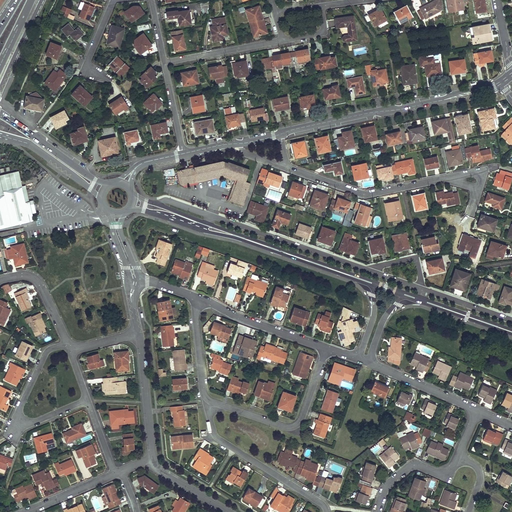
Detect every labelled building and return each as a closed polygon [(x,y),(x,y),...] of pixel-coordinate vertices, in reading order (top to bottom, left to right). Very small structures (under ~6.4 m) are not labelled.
[(440,9),(443,9),(441,0),(435,0),(420,8),(421,9),(425,17),(425,18),(440,10),(440,9)] [(466,0),(446,0),(449,11),(464,9),(463,4),(467,4),(466,0)] [(484,0),(474,0),(476,12),(486,11),(484,0)] [(94,7),(84,3),(79,15),(88,19),(94,7)] [(70,8),(62,4),(60,9),(68,12),(70,8)] [(132,6),(124,11),(131,20),(143,12),(139,5),(132,6)] [(259,5),(246,9),(250,22),(263,19),(259,5)] [(406,5),(393,12),(400,23),(412,16),(406,5)] [(380,8),(368,15),(374,25),(386,19),(380,8)] [(177,9),(166,11),(167,18),(178,17),(179,24),(191,22),(189,9),(178,11),(177,9)] [(351,16),(336,18),(337,27),(347,25),(348,34),(344,35),(343,35),(342,37),(342,39),(344,40),(356,39),(353,20),(351,16)] [(214,26),(210,26),(213,40),(223,39),(222,34),(228,34),(226,23),(222,24),(220,18),(212,19),(214,26)] [(263,19),(250,22),(254,35),(267,32),(263,19)] [(74,30),(68,23),(61,29),(67,36),(69,34),(72,37),(77,38),(83,33),(78,27),(74,30)] [(118,46),(124,28),(112,24),(109,35),(108,35),(106,42),(118,46)] [(489,24),(472,27),(474,37),(472,37),(473,43),(491,39),(489,24)] [(181,29),(171,30),(176,50),(186,48),(181,29)] [(140,53),(151,44),(143,33),(135,39),(134,44),(140,53)] [(61,45),(50,42),(45,53),(56,57),(61,45)] [(365,46),(353,49),(354,56),(367,53),(365,46)] [(296,52),(292,52),(294,62),(298,61),(297,60),(310,58),(308,48),(295,50),(296,52)] [(490,50),(473,53),(475,63),(493,60),(490,50)] [(288,51),(281,53),(283,63),(290,62),(291,63),(294,62),(292,52),(289,53),(288,51)] [(273,56),(270,57),(272,67),(274,66),(274,65),(283,63),(281,53),(272,54),(273,56)] [(442,74),(440,62),(434,63),(434,57),(427,58),(427,55),(418,56),(419,66),(424,66),(426,76),(442,74)] [(123,64),(115,56),(109,62),(117,70),(116,71),(121,75),(129,67),(124,62),(123,64)] [(329,56),(314,58),(315,69),(336,65),(334,56),(329,57),(329,56)] [(270,57),(262,58),(263,68),(272,67),(270,57)] [(464,59),(449,61),(450,73),(465,71),(464,59)] [(246,60),(233,62),(235,77),(249,74),(246,60)] [(217,83),(225,82),(221,64),(209,67),(211,78),(216,77),(217,83)] [(414,64),(401,66),(403,84),(417,82),(414,64)] [(153,74),(155,72),(150,66),(140,75),(142,77),(140,79),(147,86),(156,77),(153,74)] [(376,67),(370,68),(374,85),(382,84),(382,82),(387,81),(384,68),(377,70),(376,67)] [(54,69),(44,82),(54,90),(66,74),(59,68),(57,71),(54,69)] [(196,69),(181,72),(184,84),(198,82),(196,69)] [(365,95),(361,76),(347,79),(348,87),(355,86),(357,96),(365,95)] [(92,96),(79,85),(72,93),(84,104),(92,96)] [(332,86),(322,88),(324,99),(339,96),(337,85),(332,86)] [(36,91),(32,93),(32,92),(28,93),(29,94),(27,95),(24,106),(41,109),(42,104),(43,105),(44,103),(43,101),(42,101),(43,98),(36,91)] [(162,103),(153,93),(143,102),(151,111),(155,107),(156,108),(162,103)] [(313,94),(299,97),(302,109),(315,106),(313,94)] [(202,95),(190,97),(193,111),(204,109),(202,95)] [(121,96),(109,104),(115,113),(123,108),(125,109),(128,107),(121,96)] [(287,96),(273,99),(275,110),(289,107),(287,96)] [(230,106),(224,108),(227,126),(240,123),(238,113),(235,113),(232,114),(230,106)] [(263,107),(250,110),(252,120),(265,118),(263,107)] [(63,109),(50,116),(56,126),(65,121),(64,119),(68,117),(63,109)] [(494,109),(479,112),(483,131),(495,128),(495,127),(497,127),(498,125),(494,109)] [(467,115),(456,118),(459,134),(471,132),(467,115)] [(212,118),(194,121),(196,133),(214,130),(212,118)] [(440,121),(432,123),(435,134),(448,132),(450,144),(456,143),(450,118),(440,121)] [(511,118),(503,126),(507,130),(504,133),(509,138),(507,140),(511,144),(511,118)] [(166,121),(151,124),(154,138),(160,137),(159,132),(165,131),(166,131),(167,130),(167,128),(167,127),(166,121)] [(78,130),(70,132),(74,143),(87,139),(83,125),(77,127),(78,130)] [(364,141),(377,139),(374,126),(362,128),(363,131),(362,132),(364,141)] [(410,132),(404,133),(406,141),(411,140),(411,143),(425,140),(424,137),(425,137),(423,127),(409,130),(410,132)] [(136,129),(123,132),(126,144),(131,143),(131,141),(136,140),(138,140),(139,138),(138,137),(136,129)] [(354,146),(350,131),(342,133),(343,136),(340,137),(339,137),(339,139),(339,141),(341,149),(354,146)] [(399,132),(386,135),(388,145),(402,142),(399,132)] [(114,136),(98,140),(102,154),(117,151),(114,136)] [(321,137),(315,138),(319,153),(331,150),(328,137),(321,139),(321,137)] [(304,141),(292,143),(295,158),(308,155),(304,141)] [(479,151),(478,146),(465,149),(466,157),(471,156),(472,158),(474,157),(475,162),(492,158),(490,149),(479,151)] [(459,150),(446,152),(449,165),(455,164),(455,163),(457,163),(458,165),(462,163),(459,150)] [(437,157),(425,160),(427,169),(439,166),(437,157)] [(412,159),(395,163),(395,167),(397,174),(408,172),(409,174),(415,172),(412,159)] [(242,205),(250,184),(245,182),(250,170),(228,162),(228,163),(222,161),(194,168),(193,166),(189,167),(190,169),(180,171),(182,183),(223,174),(238,180),(230,201),(242,205)] [(340,162),(324,165),(325,172),(334,170),(335,175),(343,173),(340,162)] [(368,176),(368,175),(365,163),(353,166),(354,170),(353,170),(355,180),(362,178),(362,177),(368,176)] [(383,165),(376,166),(379,179),(383,178),(384,180),(393,177),(392,175),(397,174),(395,167),(391,168),(390,167),(384,168),(383,165)] [(284,178),(261,170),(257,183),(264,186),(265,183),(279,188),(280,184),(282,184),(284,178)] [(0,196),(4,195),(3,191),(22,187),(18,171),(0,174),(0,196)] [(182,183),(180,171),(177,172),(180,184),(183,186),(223,177),(234,181),(228,200),(230,201),(238,180),(223,174),(182,183)] [(507,189),(511,174),(511,173),(506,172),(505,177),(498,175),(497,174),(493,185),(507,189)] [(306,186),(293,182),(289,194),(302,199),(306,186)] [(25,202),(22,187),(3,191),(4,195),(11,226),(22,224),(29,222),(28,214),(25,202)] [(444,191),(436,193),(439,205),(446,203),(447,206),(459,203),(457,193),(453,194),(453,192),(445,194),(444,191)] [(315,192),(310,205),(323,210),(328,195),(320,192),(320,194),(315,192)] [(501,210),(504,199),(487,193),(485,201),(491,203),(493,203),(492,207),(501,210)] [(122,207),(123,194),(110,194),(109,206),(122,207)] [(419,194),(412,196),(416,211),(427,208),(424,195),(419,196),(419,194)] [(0,228),(11,226),(4,195),(0,196),(0,228)] [(350,202),(339,198),(337,201),(332,200),(329,209),(334,211),(335,208),(347,212),(350,202)] [(393,201),(385,203),(387,211),(389,211),(391,220),(403,217),(398,198),(392,200),(393,201)] [(268,207),(250,201),(246,212),(257,216),(259,216),(257,220),(263,222),(268,207)] [(371,208),(356,203),(354,208),(359,209),(355,221),(360,223),(360,224),(365,226),(365,225),(368,216),(371,208)] [(291,215),(278,210),(272,224),(279,226),(280,224),(282,225),(283,223),(287,224),(291,215)] [(497,220),(481,215),(477,227),(493,232),(497,220)] [(312,228),(299,223),(295,233),(308,238),(312,228)] [(335,231),(323,227),(318,239),(331,244),(335,231)] [(406,233),(392,236),(396,251),(410,248),(406,233)] [(473,238),(463,235),(458,250),(463,252),(464,249),(470,251),(468,257),(474,259),(480,242),(473,240),(473,238)] [(351,240),(344,237),(340,247),(347,250),(347,251),(355,254),(359,243),(351,241),(351,240)] [(434,237),(422,240),(425,252),(440,249),(438,243),(436,244),(434,237)] [(383,238),(369,241),(372,253),(380,251),(381,253),(386,252),(383,238)] [(157,252),(155,258),(158,259),(156,263),(164,266),(171,244),(159,240),(156,248),(159,250),(158,253),(157,252)] [(504,246),(491,242),(487,254),(502,258),(504,252),(505,249),(503,249),(504,246)] [(23,244),(14,246),(15,248),(11,249),(4,251),(6,258),(9,258),(13,257),(15,263),(21,261),(23,260),(23,263),(27,262),(23,244)] [(444,270),(442,258),(427,262),(429,270),(433,269),(433,272),(444,270)] [(171,270),(180,274),(179,276),(183,277),(182,279),(187,280),(191,268),(183,265),(184,263),(175,260),(171,270)] [(230,263),(226,273),(240,278),(244,268),(245,269),(248,263),(238,260),(236,265),(230,263)] [(197,275),(201,277),(200,279),(206,280),(213,283),(217,271),(213,269),(214,266),(206,263),(205,267),(200,265),(197,275)] [(469,275),(455,270),(450,286),(463,290),(469,275)] [(267,284),(247,276),(243,288),(247,289),(246,291),(250,292),(251,290),(256,292),(263,295),(267,284)] [(500,285),(482,279),(477,294),(489,299),(493,290),(497,292),(500,285)] [(4,286),(2,287),(0,288),(5,295),(11,291),(7,285),(4,286)] [(270,303),(277,306),(279,302),(285,304),(290,291),(276,286),(270,303)] [(511,293),(511,289),(504,287),(499,302),(505,304),(506,302),(511,304),(511,298),(510,298),(511,293)] [(25,295),(27,294),(28,294),(26,290),(18,293),(19,297),(16,298),(22,311),(31,307),(27,300),(25,295)] [(161,309),(163,319),(173,318),(169,299),(158,302),(159,310),(161,309)] [(0,324),(3,326),(10,311),(5,308),(7,304),(0,300),(0,324)] [(290,320),(299,323),(299,321),(306,324),(310,312),(295,307),(290,320)] [(350,343),(352,342),(354,341),(351,333),(353,331),(351,328),(353,327),(358,325),(355,320),(352,321),(351,318),(349,319),(349,317),(351,311),(343,307),(339,317),(343,318),(343,322),(343,332),(341,332),(338,334),(341,344),(344,343),(346,346),(350,344),(350,343)] [(319,330),(325,332),(326,328),(331,329),(333,324),(328,322),(330,314),(325,313),(324,316),(317,314),(314,324),(318,325),(320,326),(320,327),(319,330)] [(39,319),(41,318),(40,314),(31,318),(32,321),(29,323),(35,337),(45,333),(44,329),(39,319)] [(214,323),(212,329),(210,334),(219,337),(219,336),(228,339),(231,330),(222,327),(222,326),(214,323)] [(173,324),(161,326),(164,347),(174,346),(173,337),(173,333),(174,333),(174,328),(173,328),(173,324)] [(233,353),(251,359),(257,342),(252,340),(245,337),(239,335),(233,353)] [(400,363),(402,338),(392,337),(391,346),(390,346),(388,361),(399,365),(400,363)] [(15,357),(20,359),(25,362),(32,347),(22,342),(15,357)] [(265,345),(261,344),(257,358),(261,359),(262,357),(265,345)] [(275,348),(266,345),(265,345),(262,357),(278,363),(282,352),(276,351),(276,352),(274,351),(275,350),(275,348)] [(173,350),(175,369),(186,368),(184,348),(173,350)] [(129,351),(115,353),(117,370),(123,369),(124,371),(129,371),(129,365),(127,365),(127,361),(129,361),(130,361),(129,351)] [(287,354),(282,352),(278,363),(284,364),(287,354)] [(303,379),(309,362),(310,362),(312,357),(300,352),(292,375),(303,379)] [(410,363),(417,366),(415,369),(422,372),(423,370),(427,371),(431,362),(428,361),(428,359),(422,356),(423,355),(415,352),(410,363)] [(101,361),(99,354),(87,357),(89,364),(90,364),(91,370),(105,366),(103,360),(101,361)] [(211,367),(217,369),(220,370),(219,372),(228,376),(231,366),(223,363),(223,361),(220,360),(221,357),(212,354),(210,358),(214,359),(212,364),(211,367)] [(432,371),(439,374),(439,375),(438,377),(444,380),(451,367),(444,364),(445,363),(438,359),(432,371)] [(10,368),(4,381),(16,386),(19,379),(23,370),(10,363),(8,367),(10,368)] [(342,379),(351,382),(355,371),(345,367),(345,369),(334,365),(328,382),(336,385),(339,377),(342,379)] [(453,385),(460,388),(461,386),(462,385),(468,388),(474,377),(467,374),(466,375),(460,372),(453,385)] [(117,377),(104,378),(104,383),(105,391),(106,391),(109,391),(109,394),(127,393),(125,382),(124,382),(118,382),(117,377)] [(227,391),(237,394),(237,391),(241,393),(246,394),(249,384),(241,381),(240,383),(237,382),(234,381),(235,378),(231,377),(227,391)] [(173,379),(174,390),(188,389),(188,383),(187,378),(173,379)] [(264,399),(264,396),(271,399),(275,387),(268,385),(260,382),(255,396),(264,399)] [(190,390),(190,383),(188,383),(188,389),(174,390),(174,392),(190,390)] [(375,383),(370,393),(384,398),(388,388),(375,383)] [(478,393),(485,397),(485,398),(483,401),(490,404),(496,391),(490,388),(491,387),(483,383),(478,393)] [(11,393),(0,387),(0,409),(5,412),(8,407),(5,405),(4,405),(5,402),(6,403),(11,393)] [(339,394),(328,390),(321,410),(332,414),(334,409),(332,409),(336,398),(338,399),(339,394)] [(396,402),(404,405),(405,404),(408,406),(413,396),(409,394),(408,395),(405,394),(400,392),(396,402)] [(285,410),(285,408),(292,410),(296,397),(284,393),(279,408),(285,410)] [(502,403),(509,406),(508,408),(507,410),(511,412),(511,395),(507,393),(502,403)] [(421,409),(424,410),(423,412),(431,416),(436,406),(432,404),(428,402),(428,401),(425,400),(421,409)] [(176,421),(174,421),(175,426),(185,425),(183,409),(182,410),(182,405),(171,407),(171,411),(173,411),(175,411),(176,421)] [(124,410),(109,411),(111,426),(112,426),(119,425),(119,423),(125,422),(125,424),(134,423),(133,418),(135,418),(134,411),(129,412),(124,412),(124,410)] [(315,430),(314,430),(313,435),(323,438),(330,418),(320,414),(318,421),(316,420),(314,423),(317,424),(315,430)] [(444,423),(447,425),(447,426),(455,430),(459,420),(455,418),(451,416),(451,415),(448,414),(444,423)] [(67,443),(86,435),(81,424),(72,428),(73,429),(62,433),(67,443)] [(428,438),(431,431),(426,428),(423,435),(428,438)] [(499,434),(496,433),(495,434),(491,432),(488,431),(483,440),(491,444),(492,442),(495,444),(499,434)] [(418,433),(414,435),(413,433),(407,436),(406,435),(399,438),(404,448),(410,446),(411,447),(412,449),(419,446),(418,444),(422,442),(418,433)] [(53,443),(51,434),(34,438),(38,454),(47,451),(46,445),(53,443)] [(135,449),(133,434),(123,435),(124,448),(122,448),(123,455),(131,454),(130,449),(135,449)] [(172,446),(184,445),(184,447),(194,446),(192,434),(171,436),(172,446)] [(498,447),(503,436),(499,434),(495,444),(492,442),(491,444),(498,447)] [(501,450),(503,451),(503,452),(511,456),(511,454),(511,444),(508,443),(508,442),(505,440),(501,450)] [(437,442),(437,444),(436,445),(430,442),(426,451),(437,456),(436,457),(444,461),(449,450),(442,447),(443,445),(437,442)] [(96,454),(92,444),(76,451),(79,459),(82,458),(84,457),(85,460),(84,461),(87,468),(96,464),(93,455),(96,454)] [(391,447),(386,451),(386,452),(381,457),(390,468),(395,463),(394,462),(393,460),(398,456),(391,447)] [(210,468),(207,467),(210,463),(214,457),(209,454),(208,455),(203,452),(204,450),(200,448),(194,457),(197,459),(194,466),(206,474),(210,468)] [(299,458),(282,452),(278,461),(281,462),(289,465),(295,467),(298,460),(299,458)] [(3,458),(0,456),(0,469),(5,472),(6,467),(10,468),(12,461),(9,460),(8,461),(3,459),(3,458)] [(73,472),(76,471),(71,460),(59,465),(58,462),(55,464),(59,475),(64,473),(71,470),(73,472)] [(305,463),(301,461),(297,473),(301,475),(302,473),(308,475),(308,477),(307,479),(315,482),(317,476),(318,472),(320,465),(312,463),(311,465),(305,463)] [(377,467),(367,463),(366,467),(363,476),(364,476),(363,480),(373,483),(374,479),(373,478),(375,475),(376,470),(377,467)] [(232,472),(230,475),(229,474),(226,478),(233,483),(234,481),(240,486),(248,473),(243,470),(242,472),(241,474),(238,472),(239,470),(234,467),(231,471),(232,472)] [(46,491),(56,487),(53,480),(49,481),(46,473),(45,470),(32,476),(36,486),(43,483),(46,491)] [(497,479),(495,483),(504,488),(506,485),(507,485),(511,478),(502,473),(500,477),(498,480),(497,479)] [(320,477),(317,476),(315,482),(314,485),(319,487),(323,476),(320,475),(320,477)] [(154,494),(159,486),(144,476),(137,478),(141,487),(143,486),(154,494)] [(342,483),(323,476),(319,487),(338,494),(342,483)] [(427,483),(416,479),(413,486),(415,486),(410,497),(420,501),(422,495),(424,496),(425,496),(427,491),(425,490),(427,483)] [(38,496),(32,484),(24,488),(23,486),(16,489),(18,494),(14,496),(17,503),(21,501),(20,499),(27,496),(28,498),(29,500),(38,496)] [(116,492),(113,485),(102,490),(106,498),(102,499),(106,507),(108,506),(109,510),(121,505),(120,500),(118,501),(114,493),(116,492)] [(359,485),(358,487),(361,489),(360,493),(359,493),(356,501),(366,505),(367,500),(369,496),(370,497),(373,489),(362,485),(362,486),(359,485)] [(271,497),(275,499),(279,492),(280,491),(277,487),(271,497)] [(246,501),(247,499),(249,501),(250,500),(252,501),(251,504),(256,507),(263,496),(249,488),(242,498),(246,501)] [(444,499),(442,505),(456,510),(458,503),(454,502),(457,495),(446,491),(443,499),(444,499)] [(287,497),(279,492),(275,499),(271,506),(276,509),(281,511),(289,511),(292,507),(291,506),(294,501),(287,497)] [(185,511),(190,504),(181,498),(179,501),(175,507),(172,511),(185,511)] [(396,500),(394,503),(395,504),(394,508),(392,511),(404,511),(406,508),(404,507),(405,504),(396,500)]
